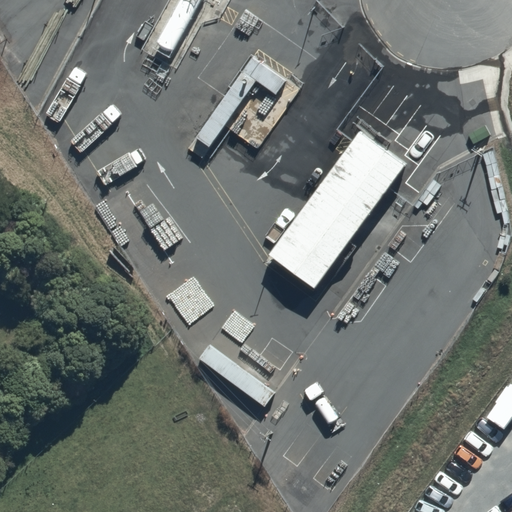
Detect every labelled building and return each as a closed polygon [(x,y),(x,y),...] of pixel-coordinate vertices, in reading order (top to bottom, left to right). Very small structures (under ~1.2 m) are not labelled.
[(209,3),(203,0),(179,0),(158,37),(168,43),(159,58),(172,66),(209,3)] [(204,158),(258,81),(278,95),(288,81),(253,57),(189,148),(204,158)] [(264,116),(246,105),(232,128),(251,139),(264,116)] [(408,166),(362,131),(270,255),(317,288),(408,166)] [(312,322),(264,284),(242,312),(290,350),(312,322)]
